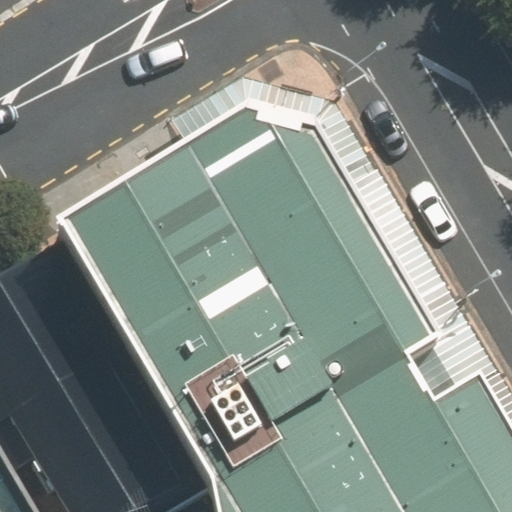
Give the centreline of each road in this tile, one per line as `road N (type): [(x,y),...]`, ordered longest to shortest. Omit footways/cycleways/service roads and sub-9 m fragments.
road 1 (residential): [(0,114),(206,0)]
road 2 (secondary): [(397,0),(511,190)]
